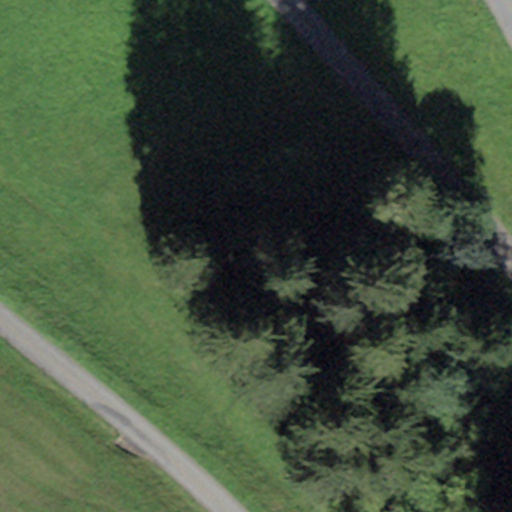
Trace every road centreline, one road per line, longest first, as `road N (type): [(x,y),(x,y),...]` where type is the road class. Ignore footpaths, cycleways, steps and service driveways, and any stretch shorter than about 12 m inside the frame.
road 1 (track): [(511,266),(268,0)]
road 2 (track): [(0,316),(153,438),(229,511)]
